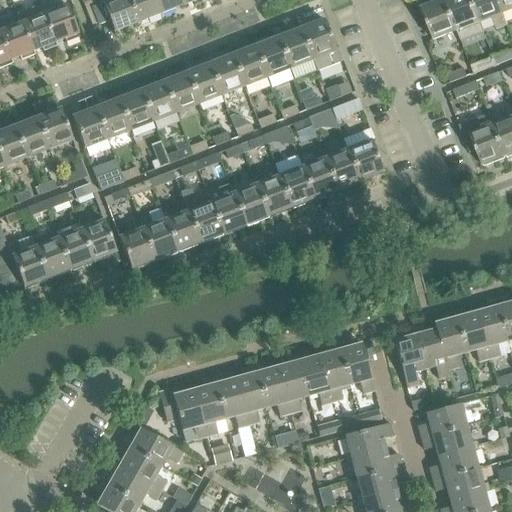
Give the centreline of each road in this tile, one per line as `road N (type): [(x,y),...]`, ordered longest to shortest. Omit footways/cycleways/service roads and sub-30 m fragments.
road 1 (residential): [(435,181),(366,0)]
road 2 (residential): [(418,511),(367,328)]
